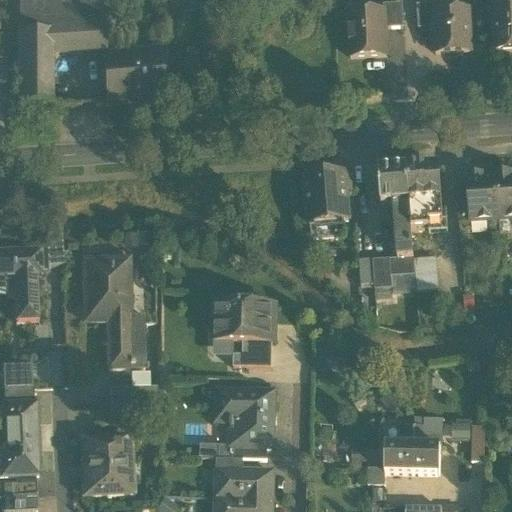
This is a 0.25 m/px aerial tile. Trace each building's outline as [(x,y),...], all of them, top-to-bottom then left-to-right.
[(19,7),(19,35),(50,35),(50,31),(104,28),(104,3),(19,7)] [(385,16),(386,32),(404,31),(403,7),(383,8),(384,16),(385,16)] [(417,8),(419,33),(435,32),(434,16),(434,8),(417,8)] [(511,9),(493,10),(495,54),(511,53),(511,9)] [(435,32),(436,58),(471,56),(469,14),(434,16),(435,32)] [(349,18),(351,62),(387,60),(386,32),(385,16),(384,16),(349,18)] [(18,108),(51,109),(51,64),(51,55),(106,52),(104,28),(50,31),(50,35),(19,35),(18,108)] [(162,55),(150,56),(151,67),(163,66),(162,55)] [(105,60),(109,109),(166,104),(163,66),(151,67),(150,56),(107,59),(105,60)] [(439,171),(407,173),(411,233),(429,232),(429,226),(443,225),(439,171)] [(413,261),(411,233),(407,173),(379,175),(382,209),(394,208),(397,261),(390,261),(390,263),(391,279),(414,278),(413,261)] [(305,182),(309,228),(349,224),(345,178),(305,182)] [(496,179),(496,183),(499,225),(511,224),(511,181),(511,178),(496,179)] [(499,226),(499,225),(496,183),(483,184),(483,180),(468,181),(469,192),(471,227),(485,226),(486,227),(491,232),(495,231),(499,226)] [(457,193),(459,228),(471,227),(469,192),(457,193)] [(429,226),(429,232),(429,236),(448,235),(447,225),(443,225),(429,226)] [(44,235),(45,259),(63,258),(62,234),(44,235)] [(154,237),(124,238),(124,252),(155,251),(154,237)] [(41,253),(0,255),(0,279),(5,280),(14,279),(15,303),(16,325),(39,324),(37,279),(42,278),(41,253)] [(63,270),(63,258),(45,259),(46,278),(63,270)] [(414,278),(416,294),(438,293),(436,259),(413,261),(414,278)] [(390,261),(373,262),(360,263),(359,263),(361,288),(374,286),(376,303),(393,302),(392,296),(392,285),(391,279),(390,263),(390,261)] [(108,373),(124,373),(124,370),(145,370),(144,319),(130,320),(129,264),(83,265),(84,294),(95,294),(96,327),(108,327),(118,327),(118,348),(108,348),(108,373)] [(392,285),(392,296),(416,294),(414,278),(391,279),(392,285)] [(5,280),(5,298),(15,303),(14,279),(5,280)] [(95,294),(84,294),(85,327),(96,327),(95,294)] [(213,328),(214,332),(218,333),(221,336),(221,345),(233,345),(242,346),(272,346),(272,339),(270,339),(270,326),(274,326),(275,308),(265,308),(214,306),(213,311),(213,315),(212,319),(212,324),(213,328)] [(108,327),(108,348),(118,348),(118,327),(108,327)] [(213,358),(233,358),(233,345),(221,345),(213,345),(213,358)] [(233,371),(271,372),(272,346),(242,346),(242,359),(233,358),(233,371)] [(59,379),(60,347),(48,347),(48,378),(59,379)] [(333,361),(325,355),(316,360),(316,370),(324,375),(333,371),(333,361)] [(2,369),(3,393),(31,392),(30,368),(2,369)] [(131,390),(150,390),(149,375),(130,376),(131,390)] [(110,391),(110,407),(156,406),(156,390),(150,390),(131,390),(110,391)] [(3,393),(4,407),(33,406),(33,392),(31,392),(3,393)] [(402,406),(390,392),(379,402),(392,416),(402,406)] [(267,452),(271,452),(272,439),(265,439),(265,432),(274,432),(275,396),(217,394),(216,426),(229,427),(229,434),(231,434),(231,449),(231,451),(267,452)] [(1,458),(1,479),(13,478),(36,478),(38,477),(35,406),(33,406),(4,407),(6,453),(0,453),(1,458)] [(156,421),(156,406),(110,407),(111,423),(156,421)] [(424,421),(423,431),(426,431),(425,449),(440,450),(440,422),(424,421)] [(470,426),(452,426),(452,444),(470,444),(470,426)] [(471,464),(483,464),(484,429),(472,429),(471,464)] [(401,449),(413,449),(413,430),(401,430),(401,449)] [(423,431),(413,430),(413,449),(425,449),(426,431),(423,431)] [(81,441),(84,499),(132,497),(131,478),(125,479),(123,439),(81,441)] [(390,476),(412,477),(413,449),(401,449),(386,448),(385,471),(385,476),(390,476)] [(219,450),(219,449),(200,449),(199,462),(217,462),(219,462),(219,450)] [(219,450),(219,462),(243,463),(267,464),(267,452),(231,451),(231,449),(219,449),(219,450)] [(350,451),(352,466),(367,463),(365,449),(350,451)] [(425,449),(413,449),(412,477),(439,477),(440,450),(425,449)] [(243,475),(243,463),(219,462),(217,462),(217,475),(243,475)] [(367,487),(389,487),(390,476),(385,476),(385,471),(368,471),(367,487)] [(217,475),(216,502),(272,504),(273,476),(243,475),(217,475)] [(13,486),(13,499),(36,498),(36,485),(13,486)] [(12,499),(12,511),(36,511),(36,498),(13,499),(12,499)] [(175,511),(177,509),(165,500),(156,511),(175,511)] [(271,511),(272,504),(216,502),(215,511),(271,511)]
